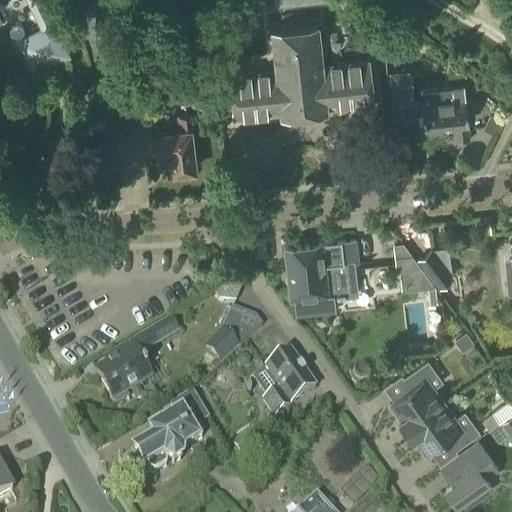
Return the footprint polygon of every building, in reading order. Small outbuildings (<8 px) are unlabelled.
[(32,73),(69,54),(42,0),(26,0),(40,27),(16,39),(32,73)] [(93,32),(95,0),(63,0),(62,30),(93,32)] [(245,0),(240,11),(343,0),(245,0)] [(370,43),(382,42),(380,14),(368,15),(370,43)] [(322,65),(317,24),(270,29),(274,70),(228,75),(233,118),(279,113),(279,115),(327,110),(326,108),(373,103),(368,60),(322,65)] [(191,106),(208,104),(204,70),(187,72),(191,106)] [(141,111),(138,81),(104,88),(108,133),(156,127),(154,109),(141,111)] [(452,100),(452,95),(451,88),(420,92),(424,131),(444,129),(443,125),(455,124),(456,141),(470,139),(465,98),(452,100)] [(195,168),(193,147),(197,147),(193,114),(179,115),(181,129),(154,133),(154,135),(149,136),(150,149),(156,148),(157,160),(171,158),(173,171),(195,168)] [(355,239),(283,247),(289,301),(293,300),(295,316),(335,312),(333,298),(357,295),(354,263),(358,263),(355,239)] [(431,247),(416,258),(439,288),(453,277),(452,275),(448,246),(431,248),(431,247)] [(37,299),(51,295),(48,283),(34,287),(37,299)] [(222,333),(204,350),(220,367),(238,350),(262,327),(255,318),(232,309),(222,333)] [(112,403),(151,380),(138,358),(179,334),(172,321),(103,361),(106,366),(94,373),(112,403)] [(273,420),(290,408),(315,390),(289,354),(264,371),(277,391),(261,402),(273,420)] [(404,431),(444,403),(427,378),(435,372),(427,361),(403,378),(402,384),(407,391),(389,404),(400,420),(397,422),(404,431)] [(173,466),(181,461),(182,453),(197,443),(191,433),(209,421),(192,392),(168,406),(175,418),(148,434),(153,441),(133,453),(143,470),(147,468),(151,473),(155,475),(165,469),(165,465),(173,466)] [(444,403),(404,431),(412,442),(414,440),(426,455),(444,442),(449,449),(455,449),(478,432),(470,421),(462,427),(444,403)] [(242,462),(279,435),(267,419),(230,445),(242,462)] [(511,444),(511,423),(502,428),(510,445),(511,444)] [(479,498),(492,489),(487,482),(487,481),(485,478),(497,469),(478,442),(456,458),(467,468),(466,474),(444,489),(455,504),(474,491),(479,498)] [(0,498),(12,492),(0,471),(0,498)] [(322,502),(316,495),(297,511),(333,511),(334,510),(334,508),(333,506),(333,505),(332,504),(330,503),(329,502),(328,502),(325,502),(323,502),(322,502)] [(384,511),(372,499),(357,511),(384,511)]
